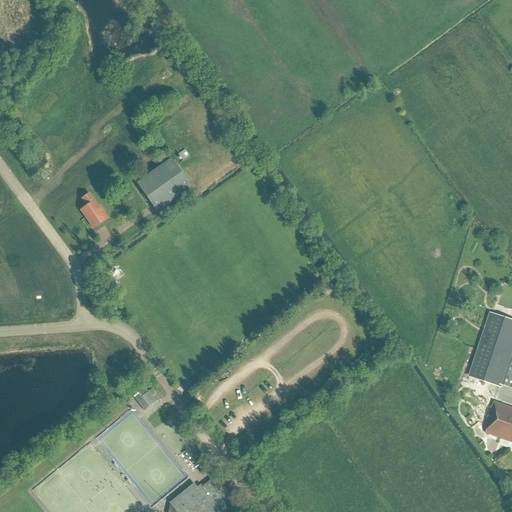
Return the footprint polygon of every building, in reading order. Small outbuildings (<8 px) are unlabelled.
[(195,143),(188,149),(194,156),(201,150),(195,143)] [(183,162),(190,157),(185,151),(179,155),(183,162)] [(190,187),(173,163),(171,160),(137,184),(156,211),(190,187)] [(93,229),(94,228),(108,218),(99,205),(97,206),(88,194),(81,199),(87,206),(80,210),(93,229)] [(511,350),(511,326),(491,319),(470,383),(489,390),(498,393),(500,387),(511,350)] [(511,350),(500,387),(511,391),(511,350)] [(143,411),(155,402),(159,399),(151,389),(147,392),(145,389),(138,394),(139,395),(134,399),(143,411)] [(511,452),(511,408),(494,402),(487,424),(489,424),(486,433),(511,442),(508,451),(511,452)] [(193,484),(169,503),(166,511),(222,511),(231,505),(210,480),(202,487),(200,485),(197,488),(193,484)]
